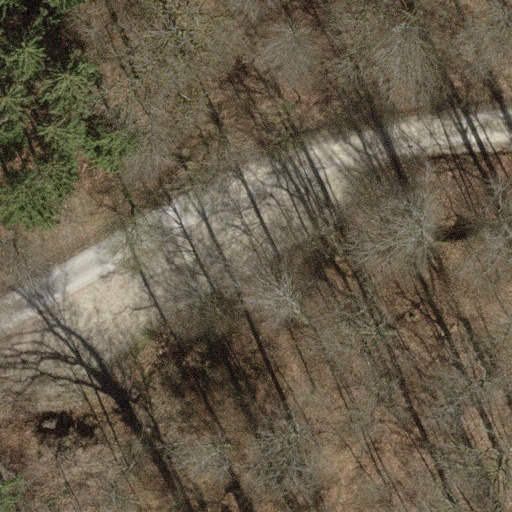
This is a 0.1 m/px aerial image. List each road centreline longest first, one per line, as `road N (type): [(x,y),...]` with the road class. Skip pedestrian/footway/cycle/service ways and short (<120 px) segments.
road 1 (track): [(229,193),(400,134),(511,128)]
road 2 (residential): [(0,323),(229,193)]
